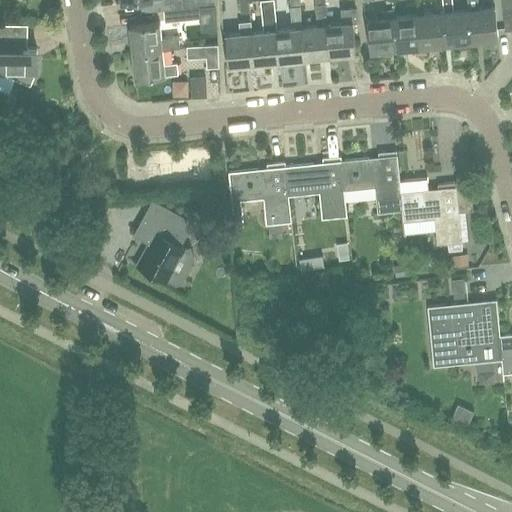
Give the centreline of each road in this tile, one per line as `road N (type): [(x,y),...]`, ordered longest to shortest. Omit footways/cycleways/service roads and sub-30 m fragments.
road 1 (residential): [(511,205),(487,121),(459,100),(125,127),(95,101),(74,0)]
road 2 (secondary): [(293,421),(0,270)]
road 3 (secondary): [(293,421),(470,511)]
